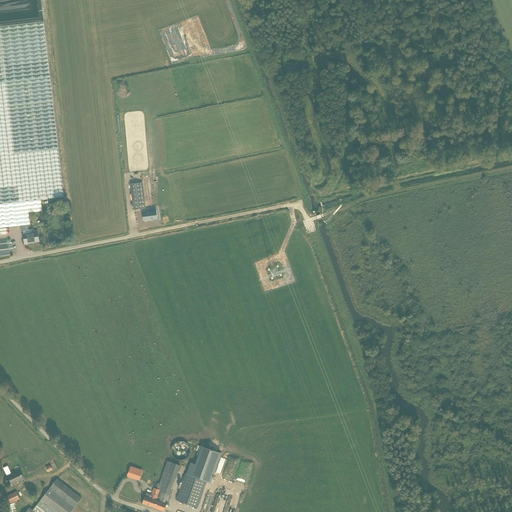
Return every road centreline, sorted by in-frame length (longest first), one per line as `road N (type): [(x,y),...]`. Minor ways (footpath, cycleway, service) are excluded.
road 1 (track): [(395,511),(379,406),(310,220)]
road 2 (unclassified): [(154,511),(96,484),(0,386)]
road 3 (track): [(323,215),(379,194),(511,168)]
road 4 (track): [(143,234),(282,205),(310,220)]
road 5 (unclassified): [(0,263),(143,234)]
